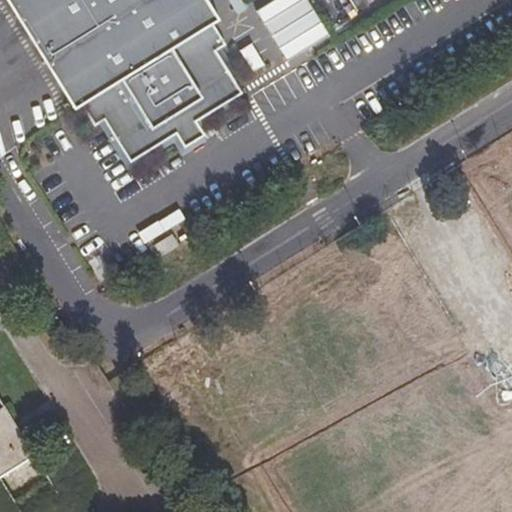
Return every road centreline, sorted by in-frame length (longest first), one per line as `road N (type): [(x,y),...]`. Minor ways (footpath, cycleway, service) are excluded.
road 1 (residential): [(111,346),(511,106)]
road 2 (unknown): [(326,99),(249,3)]
